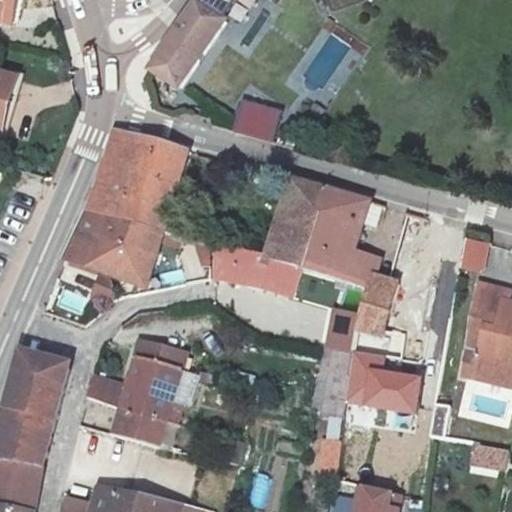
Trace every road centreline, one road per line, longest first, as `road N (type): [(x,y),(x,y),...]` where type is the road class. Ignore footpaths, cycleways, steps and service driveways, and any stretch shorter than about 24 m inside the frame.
road 1 (residential): [(101,112),(511,224)]
road 2 (residential): [(50,511),(90,338),(19,316)]
road 3 (tertiary): [(101,112),(19,316)]
